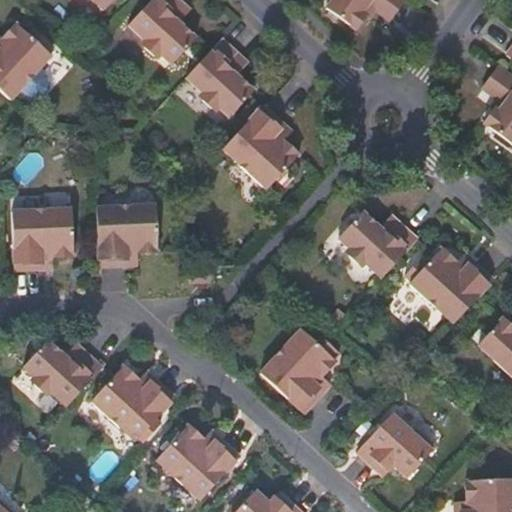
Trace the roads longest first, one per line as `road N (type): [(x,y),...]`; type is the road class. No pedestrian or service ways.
road 1 (residential): [(0,310),(104,305),(145,317),(183,341),(370,511)]
road 2 (residential): [(260,0),(363,92)]
road 3 (residential): [(511,233),(416,144)]
road 4 (residential): [(363,92),(350,120),(363,148),(390,157),(416,144)]
